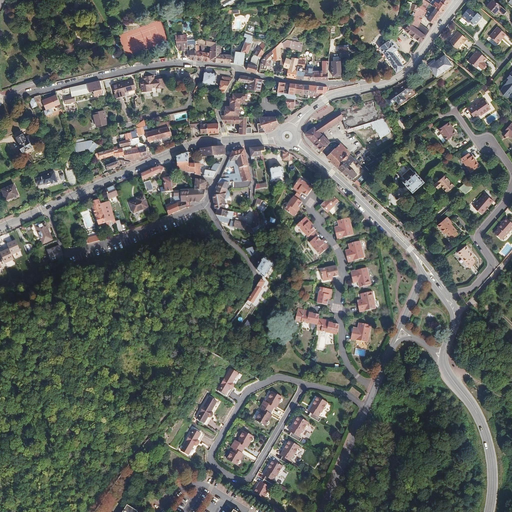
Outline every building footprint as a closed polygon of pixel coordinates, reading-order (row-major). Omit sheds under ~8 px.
[(408,24),(415,28),(419,23),(427,11),(425,11),(427,9),(426,8),(429,4),(423,0),(422,0),(418,9),(413,16),(408,24)] [(449,0),(440,0),(438,4),(434,2),(433,4),(431,3),(430,5),(435,8),(441,13),(449,0)] [(503,14),(505,11),(492,0),(491,0),(486,7),(494,14),(498,10),(503,14)] [(413,16),(418,9),(413,6),(409,14),(413,16)] [(441,13),(435,8),(427,20),(433,24),(441,13)] [(473,10),(471,13),(467,9),(460,17),(466,23),(469,22),(470,22),(472,24),(475,24),(481,17),(473,10)] [(425,35),(429,30),(419,23),(415,28),(425,35)] [(415,28),(408,24),(404,31),(421,42),(425,35),(415,28)] [(497,27),(489,37),(497,44),(501,40),(500,40),(502,38),(505,35),(497,27)] [(465,40),(466,39),(458,32),(449,42),(457,49),(462,43),(463,44),(466,40),(465,40)] [(243,37),(246,38),(241,52),(244,53),(246,53),(248,48),(253,37),(244,33),(243,37)] [(179,51),(184,50),(187,49),(186,40),(186,35),(174,36),(177,50),(179,50),(179,51)] [(265,41),(253,37),(248,48),(250,49),(251,48),(254,49),(255,44),(259,45),(253,55),(252,65),(248,64),(247,65),(246,70),(256,73),(259,59),(268,46),(265,45),(265,41)] [(203,61),(203,52),(200,52),(200,45),(203,45),(203,39),(200,38),(195,39),(196,60),(203,61)] [(195,39),(186,40),(187,49),(188,60),(196,60),(195,39)] [(210,47),(210,53),(203,52),(203,61),(215,62),(217,44),(203,39),(203,45),(210,47)] [(269,67),(270,65),(271,59),(272,59),(272,61),(281,60),(280,49),(282,48),(282,49),(288,51),(289,48),(292,40),(287,39),(282,44),(281,42),(263,59),(261,64),(260,70),(266,71),(267,66),(269,67)] [(292,40),(289,48),(298,50),(297,52),(300,53),(302,43),(302,39),(299,42),(292,40)] [(393,53),(397,49),(398,48),(390,40),(379,49),(396,72),(404,66),(403,65),(393,53)] [(231,64),(231,55),(221,54),(222,45),(217,44),(215,62),(231,64)] [(351,47),(347,49),(347,55),(358,50),(356,45),(351,47)] [(313,58),(314,58),(314,53),(312,52),(312,48),(309,47),(308,52),(307,52),(307,55),(300,54),(299,58),(307,57),(309,57),(313,58)] [(347,55),(347,49),(347,47),(338,47),(338,58),(339,58),(348,57),(347,55)] [(407,62),(397,49),(393,53),(403,65),(407,62)] [(234,64),(243,65),(244,53),(241,52),(235,51),(234,64)] [(479,54),(476,51),(467,62),(474,68),(476,65),(478,67),(478,68),(481,71),(482,70),(483,70),(485,68),(484,68),(484,67),(485,66),(483,63),(486,60),(481,55),(480,56),(478,54),(479,54)] [(287,77),(295,79),(299,59),(298,58),(292,58),(292,59),(286,57),(284,62),(283,66),(283,67),(288,68),(287,77)] [(438,70),(439,72),(440,72),(450,65),(444,57),(440,59),(439,58),(435,61),(434,59),(430,62),(431,64),(429,65),(429,66),(433,72),(434,73),(438,70)] [(295,79),(306,80),(307,69),(305,71),(304,70),(305,59),(299,58),(299,59),(295,79)] [(322,72),(313,73),(312,80),(328,80),(327,73),(329,61),(323,60),(322,72)] [(331,61),(331,76),(339,76),(339,61),(331,61)] [(203,72),(202,83),(214,85),(216,74),(203,72)] [(511,72),(504,81),(507,83),(505,86),(504,86),(502,87),(502,88),(501,89),(499,92),(503,96),(507,99),(511,94),(511,92),(511,91),(511,72)] [(240,75),(238,81),(249,83),(247,90),(253,90),(256,78),(240,75)] [(145,81),(146,92),(154,91),(154,88),(159,88),(159,89),(166,88),(165,79),(155,80),(155,77),(145,78),(145,81)] [(221,88),(220,94),(224,94),(232,79),(223,78),(223,81),(221,81),(220,88),(221,88)] [(256,78),(253,90),(260,92),(262,80),(256,78)] [(489,78),(483,85),(484,86),(486,88),(492,81),(489,78)] [(137,107),(143,106),(140,93),(137,93),(133,80),(113,86),(117,98),(125,96),(126,98),(138,95),(139,97),(138,97),(137,97),(137,98),(136,99),(136,100),(137,107)] [(102,91),(103,90),(100,82),(70,88),(72,96),(64,98),(64,95),(60,96),(61,100),(64,99),(65,104),(76,101),(75,99),(91,95),(91,98),(100,96),(100,95),(103,94),(102,91)] [(407,83),(397,89),(393,92),(390,94),(383,98),(387,105),(394,101),(396,104),(402,99),(400,96),(410,90),(407,83)] [(296,84),(295,94),(305,94),(304,98),(308,98),(308,94),(309,85),(296,84)] [(309,85),(308,94),(314,94),(314,92),(323,93),(323,94),(327,92),(327,87),(309,85)] [(295,103),(295,94),(289,93),(286,93),(286,97),(286,107),(295,107),(295,106),(298,106),(298,103),(295,103)] [(230,103),(240,103),(245,103),(245,100),(247,100),(247,94),(233,94),(233,98),(230,98),(230,103)] [(36,105),(42,102),(40,96),(34,98),(34,99),(36,105)] [(59,106),(55,97),(44,102),(44,103),(42,104),(46,112),(59,106)] [(484,98),(479,101),(476,103),(473,105),(473,104),(467,108),(474,118),(479,114),(480,115),(491,108),(484,98)] [(376,99),(338,111),(343,118),(345,128),(373,120),(378,138),(389,135),(388,133),(389,133),(385,117),(382,118),(376,99)] [(224,116),(240,116),(239,112),(240,112),(240,103),(230,103),(230,106),(226,106),(226,110),(224,111),(224,116)] [(318,147),(327,139),(321,134),(343,118),(338,111),(304,134),(318,147)] [(98,128),(108,125),(104,112),(94,114),(98,128)] [(246,127),(247,116),(240,116),(224,116),(223,116),(225,124),(240,123),(239,134),(246,134),(246,127)] [(261,124),(258,124),(259,133),(266,133),(278,124),(277,116),(261,117),(261,124)] [(200,128),(200,133),(208,133),(208,124),(206,124),(201,124),(200,119),(198,119),(193,121),(189,122),(190,126),(195,126),(195,128),(200,128)] [(425,125),(427,129),(434,124),(432,120),(425,125)] [(156,129),(145,131),(147,141),(171,136),(171,134),(169,128),(169,122),(155,123),(156,129)] [(446,141),(455,134),(450,126),(451,125),(449,122),(439,129),(446,141)] [(208,133),(209,133),(219,133),(219,124),(208,124),(208,133)] [(511,124),(503,134),(507,137),(508,135),(511,138),(511,124)] [(123,155),(123,158),(130,159),(147,155),(145,148),(144,146),(139,138),(133,140),(132,133),(126,134),(127,141),(119,142),(120,146),(130,144),(131,146),(135,145),(136,148),(130,147),(117,150),(117,146),(113,147),(113,148),(114,154),(115,156),(123,155)] [(31,140),(29,136),(24,138),(22,136),(17,138),(21,145),(19,146),(23,152),(30,147),(27,142),(31,140)] [(77,144),(75,144),(76,152),(86,150),(86,149),(89,148),(94,151),(98,145),(91,141),(90,141),(89,138),(84,139),(76,141),(77,144)] [(322,152),(331,143),(327,139),(318,147),(322,152)] [(347,153),(341,144),(336,149),(335,149),(327,157),(337,167),(346,159),(345,158),(348,155),(349,153),(348,151),(347,153)] [(202,160),(193,161),(193,164),(194,164),(201,164),(209,163),(209,161),(207,161),(206,156),(214,156),(215,158),(218,158),(218,159),(222,158),(224,155),(224,147),(201,150),(201,157),(202,160)] [(254,157),(262,156),(262,152),(265,151),(265,147),(250,148),(251,159),(254,159),(254,157)] [(95,154),(96,160),(114,154),(113,148),(95,154)] [(229,175),(226,176),(226,178),(220,178),(218,183),(231,182),(234,182),(252,181),(244,150),(232,153),(228,162),(236,160),(240,174),(229,175)] [(471,153),(470,154),(469,151),(461,155),(470,169),(478,164),(471,153)] [(188,164),(193,164),(193,161),(193,160),(188,160),(188,153),(175,158),(176,162),(176,163),(188,163),(188,164)] [(337,167),(351,180),(357,174),(348,166),(355,159),(349,154),(349,153),(348,155),(345,158),(346,159),(337,167)] [(228,162),(226,176),(229,175),(240,174),(236,160),(228,162)] [(107,170),(119,165),(118,164),(117,161),(116,161),(105,165),(107,170)] [(194,175),(194,164),(193,164),(188,164),(188,163),(176,163),(177,169),(190,174),(194,174),(194,175)] [(210,171),(210,172),(206,170),(203,177),(213,178),(215,173),(219,167),(220,165),(216,165),(214,165),(213,166),(211,169),(210,171)] [(140,175),(142,181),(159,173),(161,174),(164,168),(159,166),(140,175)] [(282,167),(270,169),(272,180),(284,178),(282,167)] [(101,175),(99,168),(92,171),(93,174),(90,175),(92,180),(101,175)] [(416,172),(414,173),(411,169),(401,177),(405,181),(403,183),(412,193),(424,182),(416,172)] [(73,170),(66,173),(71,188),(78,185),(73,170)] [(52,184),(57,182),(54,172),(54,171),(48,173),(48,174),(36,178),(38,185),(43,183),(43,185),(51,183),(52,184)] [(56,171),(54,172),(57,182),(60,182),(64,177),(56,171)] [(451,190),(450,190),(454,186),(445,176),(434,185),(437,189),(441,186),(446,193),(450,193),(450,192),(451,190)] [(168,178),(164,180),(168,192),(173,192),(168,178)] [(297,192),(298,191),(302,194),(306,197),(312,189),(299,179),(292,188),(297,192)] [(195,180),(192,191),(205,191),(206,182),(203,182),(195,180)] [(466,181),(461,187),(467,193),(473,188),(466,181)] [(143,184),(146,193),(153,191),(150,182),(143,184)] [(224,200),(231,182),(218,183),(212,195),(214,209),(217,210),(217,209),(225,211),(224,201),(224,200)] [(4,200),(16,195),(12,185),(0,190),(4,200)] [(108,200),(118,196),(114,186),(105,190),(108,200)] [(170,207),(167,202),(164,203),(169,216),(186,208),(187,203),(190,203),(199,203),(203,198),(205,191),(192,191),(175,192),(174,197),(181,197),(181,203),(176,204),(176,205),(170,207)] [(330,194),(326,198),(328,199),(325,202),(320,206),(327,214),(339,202),(330,194)] [(485,209),(490,203),(491,205),(494,201),(485,194),(473,207),(482,215),(486,210),(485,209)] [(136,199),(137,201),(129,204),(133,214),(147,209),(143,197),(136,199)] [(293,217),(297,213),(296,212),(298,208),(302,203),(297,199),(294,197),(284,210),(293,217)] [(92,208),(98,226),(106,223),(114,220),(109,202),(92,208)] [(216,216),(232,220),(234,212),(227,211),(225,211),(217,209),(217,210),(216,216)] [(6,210),(0,213),(0,215),(2,220),(9,217),(6,210)] [(258,228),(260,218),(254,217),(252,227),(246,226),(246,225),(230,223),(229,228),(245,230),(245,231),(257,233),(258,228)] [(456,231),(450,224),(448,222),(449,221),(446,217),(436,226),(443,234),(445,233),(449,237),(456,231)] [(503,234),(505,235),(511,226),(511,223),(505,217),(497,228),(494,233),(500,238),(503,234)] [(277,222),(272,221),(263,218),(261,222),(264,223),(262,229),(272,230),(277,222)] [(297,226),(308,238),(314,232),(315,231),(311,226),(308,224),(309,222),(306,218),(297,226)] [(336,240),(353,236),(349,219),(337,222),(338,227),(339,230),(334,231),(336,240)] [(42,244),(51,240),(44,223),(40,225),(41,228),(36,230),(42,244)] [(325,244),(324,245),(321,242),(317,238),(318,237),(314,232),(308,238),(312,242),(309,245),(321,257),(329,249),(325,244)] [(90,236),(86,237),(89,245),(100,242),(98,235),(90,237),(90,236)] [(21,251),(16,239),(8,243),(10,248),(13,254),(21,251)] [(348,245),(349,250),(350,253),(345,254),(347,263),(363,259),(359,242),(348,245)] [(27,245),(22,247),(26,254),(32,251),(29,246),(28,245),(27,245)] [(246,251),(251,257),(256,251),(251,246),(246,251)] [(46,251),(50,262),(62,258),(58,247),(46,251)] [(474,257),(471,252),(469,253),(465,247),(457,254),(469,270),(475,262),(472,258),(474,257)] [(13,254),(10,248),(1,252),(6,264),(15,259),(13,254)] [(256,271),(263,277),(264,278),(273,264),(263,258),(256,269),(256,271)] [(328,280),(332,279),(338,277),(335,268),(320,272),(323,283),(328,282),(328,280)] [(357,281),(358,284),(359,289),(370,286),(366,269),(350,273),(352,282),(357,281)] [(264,290),(260,288),(264,283),(260,281),(248,301),(254,305),(264,290)] [(328,297),(330,297),(331,291),(320,289),(317,304),(326,306),(327,300),(328,297)] [(357,303),(359,312),(375,309),(371,292),(360,294),(361,299),(362,302),(357,303)] [(313,315),(309,314),(309,312),(303,311),(301,322),(317,326),(318,319),(319,316),(313,315)] [(338,326),(333,325),(328,324),(329,322),(318,319),(317,326),(316,328),(321,329),(321,333),(336,336),(338,326)] [(247,322),(243,329),(245,330),(246,331),(247,331),(248,331),(249,330),(250,330),(251,329),(251,328),(251,327),(251,325),(251,324),(250,323),(247,322)] [(358,329),(357,332),(352,331),(350,341),(366,344),(370,327),(361,325),(359,324),(358,329)] [(365,356),(366,349),(356,348),(355,355),(365,356)] [(230,370),(223,381),(221,384),(216,392),(223,397),(228,389),(229,390),(230,390),(231,389),(232,388),(232,387),(232,386),(232,385),(231,384),(237,374),(230,370)] [(261,405),(271,411),(273,407),(276,402),(278,403),(278,402),(279,402),(280,402),(280,401),(281,401),(281,400),(281,399),(280,399),(281,397),(271,392),(267,399),(268,400),(266,403),(263,401),(261,405)] [(317,397),(311,406),(313,407),(310,413),(308,416),(318,422),(320,418),(317,416),(320,412),(321,412),(323,409),(324,409),(325,408),(325,407),(326,407),(325,406),(325,405),(326,403),(317,397)] [(200,412),(195,420),(202,424),(207,417),(208,417),(209,417),(210,417),(211,416),(211,415),(211,414),(211,413),(210,412),(216,402),(208,398),(202,409),(201,408),(200,411),(200,412)] [(271,411),(261,405),(259,408),(262,410),(260,413),(259,413),(255,420),(264,426),(265,424),(266,425),(267,424),(268,424),(268,423),(268,422),(267,421),(266,420),(269,414),(271,411)] [(292,427),(294,428),(291,433),(289,436),(299,442),(301,439),(298,437),(301,432),(302,432),(303,429),(304,429),(305,429),(306,428),(306,427),(306,426),(307,423),(298,417),(292,427)] [(187,440),(180,451),(187,455),(193,445),(194,446),(196,446),(197,445),(197,444),(198,443),(198,442),(197,441),(197,440),(201,433),(193,428),(188,437),(186,440),(187,440)] [(232,444),(243,450),(245,446),(248,441),(249,442),(250,441),(251,441),(252,440),(252,439),(252,438),(253,436),(242,431),(238,438),(239,439),(237,442),(235,440),(232,444)] [(289,441),(283,450),(285,451),(282,456),(280,460),(290,466),(292,462),(289,460),(292,456),(294,453),(296,453),(297,453),(297,452),(297,451),(297,450),(297,449),(298,446),(289,441)] [(241,453),(243,450),(232,444),(231,447),(233,449),(231,452),(231,451),(226,459),(236,465),(237,463),(238,463),(239,462),(239,461),(239,460),(237,459),(241,453)] [(266,476),(264,480),(274,486),(276,482),(275,482),(273,481),(274,479),(275,479),(277,476),(278,476),(279,476),(279,475),(280,475),(280,474),(280,473),(279,472),(280,471),(270,465),(267,470),(269,471),(266,476)] [(262,483),(259,488),(257,487),(254,492),(263,498),(265,496),(265,497),(266,496),(267,496),(267,495),(267,494),(267,493),(269,490),(268,490),(269,488),(271,488),(272,489),(274,486),(264,480),(262,483)]
